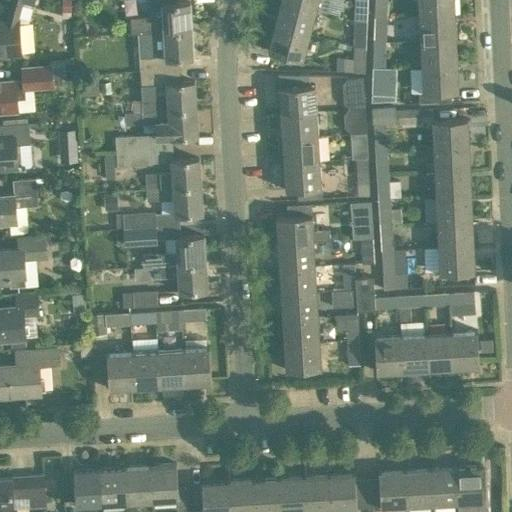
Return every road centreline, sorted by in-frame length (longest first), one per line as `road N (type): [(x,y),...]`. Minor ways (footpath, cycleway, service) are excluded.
road 1 (residential): [(245,422),(225,71),(233,0)]
road 2 (residential): [(245,422),(511,407)]
road 3 (residential): [(511,255),(497,0)]
road 4 (residential): [(0,436),(245,422)]
